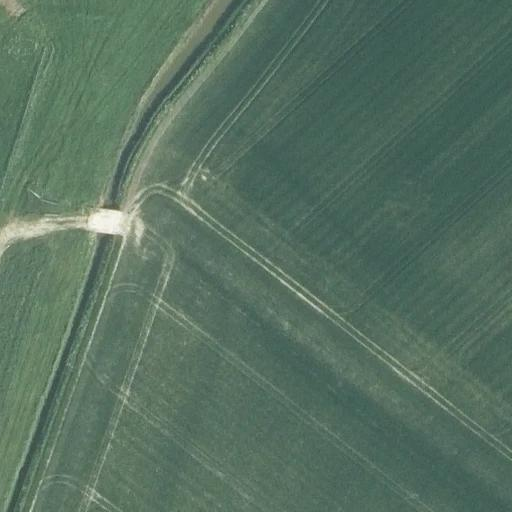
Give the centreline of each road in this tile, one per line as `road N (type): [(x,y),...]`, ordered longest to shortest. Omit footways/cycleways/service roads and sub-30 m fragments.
road 1 (track): [(44,0),(77,30),(71,64),(0,236)]
road 2 (track): [(0,238),(27,224),(122,222)]
